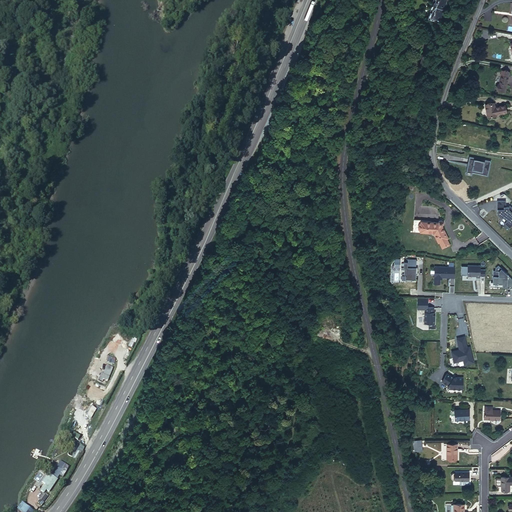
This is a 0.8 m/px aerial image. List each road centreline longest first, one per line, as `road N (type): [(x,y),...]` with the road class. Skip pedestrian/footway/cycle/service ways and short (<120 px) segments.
road 1 (primary): [(309,0),(207,232),(55,511)]
road 2 (tertiary): [(382,0),(341,178),(411,511)]
road 3 (residential): [(511,254),(441,181),(430,150),(478,0)]
